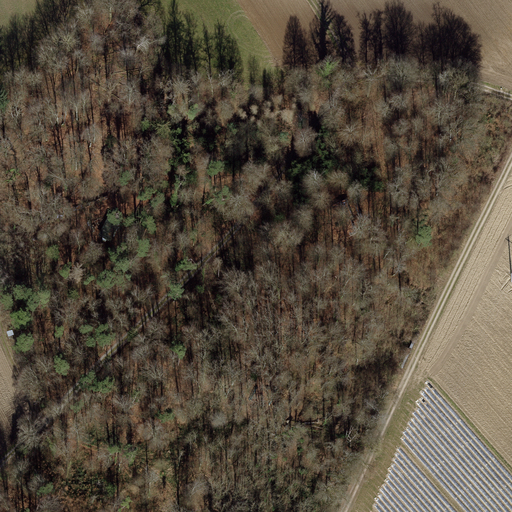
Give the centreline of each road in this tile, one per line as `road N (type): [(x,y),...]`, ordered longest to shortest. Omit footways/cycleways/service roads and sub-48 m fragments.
road 1 (track): [(0,462),(181,281),(308,136),(355,65)]
road 2 (track): [(511,160),(344,511)]
road 3 (track): [(511,100),(471,83),(355,65),(312,0)]
